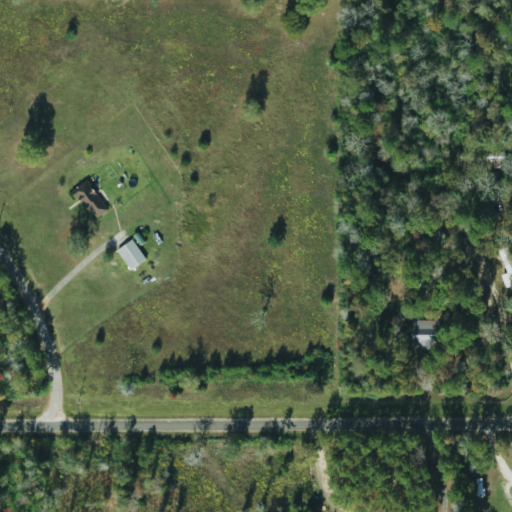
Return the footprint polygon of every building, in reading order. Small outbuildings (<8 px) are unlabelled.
[(500,152),(456,152),(456,162),(500,162),(500,152)] [(90,221),(105,210),(83,180),(69,191),(90,221)] [(418,231),(428,251),(445,243),(435,223),(418,231)] [(128,270),(142,259),(128,240),(113,251),(128,270)] [(493,251),(511,286),(511,266),(502,247),(493,251)] [(408,349),(437,349),(437,320),(408,320),(408,349)]
